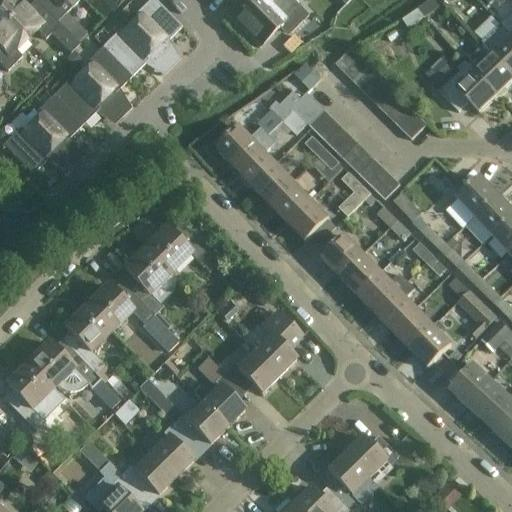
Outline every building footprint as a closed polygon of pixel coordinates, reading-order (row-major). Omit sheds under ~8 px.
[(77,44),(34,1),(26,10),(15,0),(7,0),(0,7),(0,16),(26,42),(36,32),(46,42),(51,36),(70,56),(79,47),(77,44)] [(35,0),(34,1),(77,44),(86,36),(66,15),(81,0),(80,0),(35,0)] [(132,29),(159,57),(165,51),(165,47),(182,30),(152,0),(135,18),(139,22),(132,29)] [(246,0),(228,18),(244,34),(271,7),(277,0),(246,0)] [(291,36),(308,18),(290,0),(277,0),(271,7),(244,34),(259,50),(282,27),(291,36)] [(337,0),(343,0),(348,5),(354,0),(316,0),(325,11),(337,0)] [(418,11),(424,20),(439,9),(433,1),(418,11)] [(408,30),(424,20),(418,11),(403,22),(408,30)] [(0,66),(8,74),(22,59),(15,53),(26,42),(0,16),(0,66)] [(511,39),(499,26),(481,43),(493,56),(511,75),(511,39)] [(103,50),(132,79),(149,63),(153,63),(159,57),(132,29),(124,37),(120,33),(103,50)] [(82,78),(109,106),(115,100),(115,96),(132,79),(103,50),(85,67),(90,71),(82,78)] [(336,67),(345,76),(360,60),(351,51),(336,67)] [(475,73),(498,97),(511,83),(511,75),(493,56),(475,73)] [(425,76),(435,86),(454,68),(444,58),(425,76)] [(345,76),(353,84),(368,69),(360,60),(345,76)] [(498,97),(475,73),(465,63),(456,71),(466,81),(457,90),(450,83),(439,94),(459,114),(468,104),(479,115),(498,97)] [(353,84),(362,93),(377,78),(368,69),(353,84)] [(53,98),(83,128),(99,112),(103,112),(109,106),(82,78),(74,86),(70,82),(53,98)] [(362,93),(370,101),(385,85),(377,78),(362,93)] [(370,101),(378,109),(393,94),(385,85),(370,101)] [(293,113),(291,111),(301,102),(293,94),(280,107),(276,104),(269,111),(282,124),(293,113)] [(378,109),(387,118),(402,102),(393,94),(378,109)] [(301,102),(291,111),(293,113),(300,119),(315,103),(307,96),(301,102)] [(35,125),(62,153),(66,149),(66,145),(83,128),(53,98),(36,115),(40,120),(35,125)] [(387,118),(395,126),(410,110),(402,102),(387,118)] [(300,119),(307,127),(308,128),(324,112),(315,103),(300,119)] [(395,126),(403,134),(419,119),(410,110),(395,126)] [(317,136),(332,120),(324,112),(308,128),(317,136)] [(300,119),(293,113),(282,124),(296,138),(307,127),(300,119)] [(427,127),(419,119),(403,134),(412,143),(427,127)] [(340,129),(332,120),(317,136),(325,144),(340,129)] [(3,148),(32,178),(50,161),(54,161),(62,153),(35,125),(25,135),(20,131),(3,148)] [(217,153),(234,171),(269,137),(261,129),(250,140),(240,130),(217,153)] [(349,137),(340,129),(325,144),(334,153),(349,137)] [(234,171),(251,188),(274,166),(265,156),(276,145),(269,137),(234,171)] [(357,145),(349,137),(334,153),(342,161),(357,145)] [(305,147),(318,159),(325,152),(312,139),(305,147)] [(365,153),(357,145),(342,161),(350,169),(365,153)] [(318,159),(332,173),(339,166),(325,152),(318,159)] [(358,177),(374,162),(365,153),(350,169),(358,177)] [(359,178),(368,186),(383,170),(374,162),(358,177),(359,178)] [(274,166),(251,188),(269,207),(292,184),(274,166)] [(383,170),(368,186),(376,194),(391,179),(383,170)] [(339,210),(348,220),(371,197),(349,175),(342,182),(354,195),(339,210)] [(400,188),(391,179),(376,194),(385,203),(400,188)] [(479,180),(445,212),(463,231),(466,229),(475,220),(497,199),(479,180)] [(292,184),(269,207),(287,226),(310,203),(292,184)] [(483,247),(492,238),(511,219),(511,215),(497,199),(475,220),(466,229),(483,247)] [(310,203),(287,226),(305,244),(328,222),(310,203)] [(390,230),(397,223),(384,210),(377,217),(390,230)] [(421,236),(439,253),(447,246),(419,219),(411,225),(421,236)] [(511,219),(492,238),(509,256),(511,253),(511,219)] [(397,223),(390,230),(404,244),(411,236),(397,223)] [(145,252),(170,278),(190,258),(203,271),(204,270),(209,275),(217,266),(213,262),(205,253),(211,247),(195,231),(189,237),(179,228),(170,236),(166,232),(145,252)] [(339,279),(363,256),(346,239),(322,262),(339,279)] [(439,253),(457,271),(464,264),(453,252),(458,246),(453,240),(447,246),(439,253)] [(426,266),(433,258),(420,245),(413,253),(426,266)] [(119,284),(153,319),(162,310),(150,298),(170,278),(145,252),(124,273),(127,277),(119,284)] [(363,256),(339,279),(356,297),(380,274),(363,256)] [(426,266),(440,279),(447,272),(433,258),(426,266)] [(457,271),(475,288),(482,282),(464,264),(457,271)] [(356,297),(374,315),(407,284),(400,276),(391,285),(380,274),(356,297)] [(244,288),(262,308),(272,299),(254,279),(244,288)] [(461,300),(468,293),(456,281),(449,288),(461,300)] [(475,288),(493,306),(500,299),(482,282),(475,288)] [(87,310),(112,335),(133,315),(144,327),(153,319),(119,284),(111,292),(108,289),(87,310)] [(374,315),(391,333),(415,310),(406,301),(415,292),(407,284),(374,315)] [(495,320),(483,307),(468,293),(461,300),(456,305),(477,325),(469,333),(476,341),(495,320)] [(493,306),(511,324),(511,323),(511,310),(500,299),(493,306)] [(100,381),(105,386),(109,382),(103,376),(108,371),(92,355),(112,335),(87,310),(66,331),(69,334),(61,342),(100,382),(100,381)] [(415,310),(391,333),(410,352),(433,329),(415,310)] [(254,356),(280,382),(297,365),(289,357),(303,343),(279,317),(264,332),(271,340),(254,356)] [(499,349),(511,362),(511,360),(511,335),(500,323),(481,343),(493,355),(499,349)] [(433,329),(410,352),(428,371),(451,348),(433,329)] [(68,394),(72,395),(76,394),(80,392),(84,390),(87,386),(91,390),(100,382),(61,342),(52,351),(49,348),(28,367),(54,393),(58,389),(64,393),(68,394)] [(252,388),(262,399),(280,382),(254,356),(238,371),(226,359),(216,368),(218,370),(244,396),(252,388)] [(2,401),(35,435),(45,425),(34,412),(54,393),(28,367),(7,389),(10,392),(2,401)] [(466,410),(490,384),(472,368),(449,394),(466,410)] [(244,396),(218,370),(208,380),(218,391),(212,398),(202,387),(193,395),(203,406),(228,433),(246,416),(235,405),(244,396)] [(161,397),(147,383),(138,392),(152,406),(161,397)] [(490,384),(466,410),(484,426),(508,400),(490,384)] [(511,403),(508,400),(484,426),(502,442),(511,431),(511,403)] [(201,439),(211,449),(228,433),(203,406),(187,422),(182,416),(172,426),(192,448),(201,439)] [(183,457),(192,448),(172,426),(164,434),(170,440),(151,457),(171,477),(176,483),(193,467),(183,457)] [(511,431),(502,442),(511,451),(511,431)] [(345,459),(372,485),(380,477),(376,472),(384,465),(388,469),(397,459),(377,439),(369,448),(360,439),(342,456),(345,459)] [(20,450),(12,460),(21,468),(29,458),(20,450)] [(376,489),(372,485),(345,459),(342,456),(325,473),(334,482),(325,490),(346,511),(346,510),(354,503),(358,507),(376,489)] [(111,469),(140,498),(141,498),(149,506),(157,498),(159,500),(176,483),(171,477),(151,457),(135,473),(122,459),(111,469)] [(140,498),(111,469),(108,465),(98,476),(102,480),(82,500),(92,511),(135,511),(131,507),(140,498)] [(428,511),(446,511),(464,494),(450,482),(425,508),(428,511)] [(295,511),(347,511),(346,510),(346,511),(325,490),(316,498),(308,490),(291,507),(295,511)] [(295,511),(291,507),(286,503),(276,511),(295,511)]
